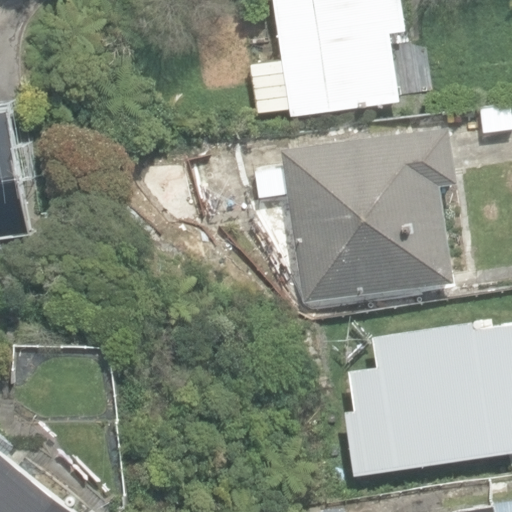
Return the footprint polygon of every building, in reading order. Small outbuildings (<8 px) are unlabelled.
[(293,108),(294,116),(402,100),(392,30),(408,28),(404,0),(277,0),(286,58),(252,63),(259,112),(293,108)] [(0,234),(30,231),(12,109),(0,111),(0,234)] [(290,191),(305,302),(458,281),(444,183),(462,181),(454,124),(285,148),(286,162),(256,166),(260,195),(290,191)] [(511,128),(464,136),(470,171),(511,164),(511,128)] [(348,409),(357,474),(511,451),(511,325),(506,326),(504,316),(375,334),(379,364),(351,368),(357,408),(348,409)] [(0,511),(86,511),(0,445),(0,511)] [(511,511),(511,496),(454,506),(454,511),(511,511)]
